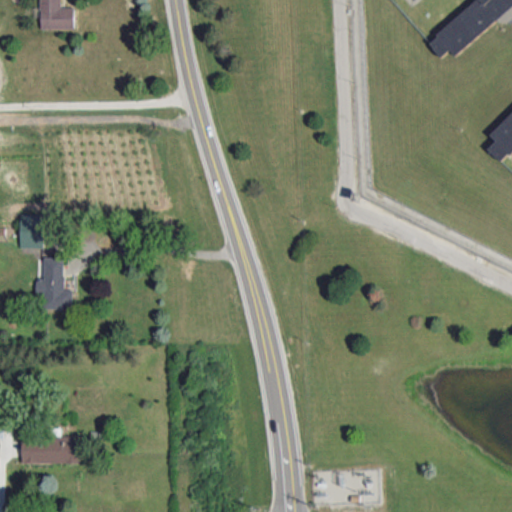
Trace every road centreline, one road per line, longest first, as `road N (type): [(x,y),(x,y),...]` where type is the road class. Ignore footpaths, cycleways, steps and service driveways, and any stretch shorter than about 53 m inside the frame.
road 1 (tertiary): [(179,0),(195,97),(277,369),(286,441)]
road 2 (residential): [(326,0),(337,186),(511,287)]
